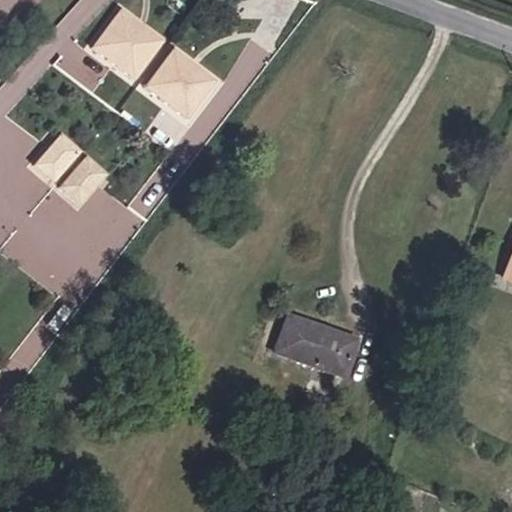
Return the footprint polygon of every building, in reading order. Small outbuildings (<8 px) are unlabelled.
[(121,13),(118,17),(135,30),(135,35),(137,36),(141,35),(158,48),(161,44),(121,13)] [(133,82),(158,48),(141,35),(137,36),(135,35),(135,30),(118,17),(92,51),(133,82)] [(176,55),(173,59),(191,72),(190,76),(192,78),(196,77),(214,90),(217,86),(176,55)] [(188,123),(214,90),(196,77),(192,78),(190,76),(191,72),(173,59),(148,92),(188,123)] [(118,111),(126,100),(111,88),(103,99),(118,111)] [(135,122),(144,110),(136,104),(127,116),(135,122)] [(78,159),(58,142),(52,149),(72,166),(78,159)] [(51,190),(72,166),(52,149),(31,173),(51,190)] [(78,213),(98,188),(91,182),(97,174),(85,164),(58,196),(78,213)] [(98,188),(104,181),(97,174),(91,182),(98,188)] [(511,246),(503,273),(511,275),(511,246)] [(340,374),(353,338),(285,314),(273,350),(340,374)]
